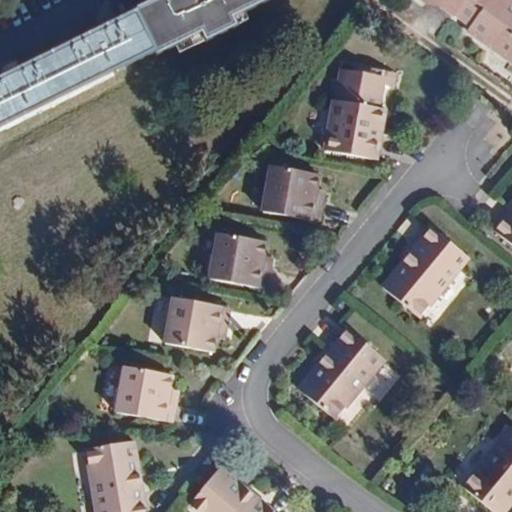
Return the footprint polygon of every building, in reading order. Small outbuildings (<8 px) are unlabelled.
[(0,127),(157,51),(158,53),(205,31),(208,38),(238,24),(235,16),(267,0),(149,0),(136,7),(138,12),(114,24),(97,32),(31,64),(13,73),(0,78),(0,127)] [(511,64),(511,2),(508,0),(420,0),(428,4),(430,0),(453,16),(456,12),(472,24),(466,32),(511,64)] [(97,32),(114,24),(111,17),(94,25),(97,32)] [(7,61),(13,73),(31,64),(25,52),(7,61)] [(340,69),(335,101),(340,102),(346,70),(340,69)] [(340,102),(335,101),(333,101),(324,152),(377,162),(386,111),(379,109),(384,86),(393,88),(396,74),(384,71),(382,77),(346,70),(340,102)] [(316,197),(318,189),(320,176),(270,166),(262,211),(319,223),(324,198),(316,197)] [(325,190),(318,189),(316,197),(324,198),(325,190)] [(511,210),(494,232),(511,246),(511,210)] [(468,259),(431,229),(382,288),(420,319),(468,259)] [(264,263),(265,256),(267,243),(218,234),(210,280),(266,290),(271,265),(264,263)] [(272,258),(265,256),(264,263),(271,265),(272,258)] [(214,353),(216,339),(218,332),(226,333),(230,309),(174,299),(165,344),(214,353)] [(335,421),(384,361),(348,331),(298,390),(335,421)] [(218,332),(216,339),(225,340),(226,333),(218,332)] [(170,399),(171,390),(173,377),(125,368),(116,413),(172,423),(177,400),(170,399)] [(178,391),(171,390),(170,399),(177,400),(178,391)] [(493,511),(506,511),(511,505),(511,427),(511,428),(463,488),(493,511)] [(145,511),(135,443),(86,451),(95,511),(145,511)] [(273,511),(221,468),(190,506),(197,511),(273,511)]
